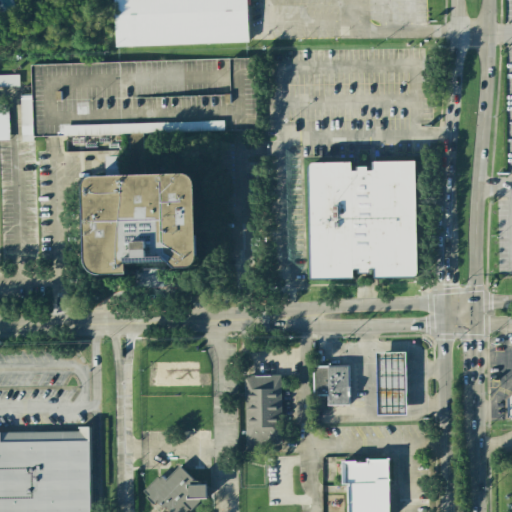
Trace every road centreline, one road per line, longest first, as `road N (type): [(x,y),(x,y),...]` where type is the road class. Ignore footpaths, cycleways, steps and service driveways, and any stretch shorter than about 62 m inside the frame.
road 1 (secondary): [(477,304),(485,0)]
road 2 (tertiary): [(0,325),(290,319)]
road 3 (secondary): [(451,0),(445,245)]
road 4 (secondary): [(443,327),(445,511)]
road 5 (tertiary): [(444,305),(356,306),(290,319)]
